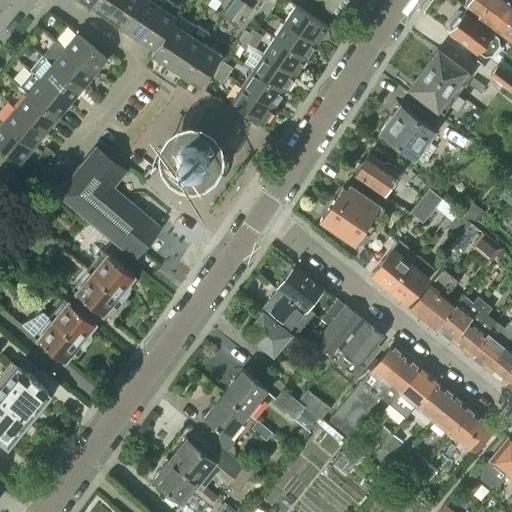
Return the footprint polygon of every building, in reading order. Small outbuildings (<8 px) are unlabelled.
[(106,17),(117,0),(94,0),(90,7),(106,17)] [(122,28),(140,0),(117,0),(106,17),(122,28)] [(138,39),(164,0),(140,0),(122,28),(138,39)] [(150,54),(172,22),(173,23),(178,14),(181,9),(167,0),(164,0),(138,39),(153,49),(150,54)] [(269,12),(274,4),(267,0),(263,0),(260,6),(269,12)] [(317,0),(330,11),(339,0),(317,0)] [(511,0),(468,0),(464,6),(511,41),(511,0)] [(245,18),(251,8),(243,3),(237,12),(245,18)] [(327,26),(295,5),(284,21),(316,43),(327,26)] [(264,19),(269,12),(260,6),(255,13),(264,19)] [(497,37),(491,33),(492,31),(465,10),(463,13),(459,14),(450,25),(451,29),(448,32),(476,53),(477,51),(483,55),(490,54),(497,44),(497,37)] [(166,65),(193,25),(192,25),(193,24),(178,14),(173,23),(172,22),(150,54),(166,65)] [(316,43),(284,21),(273,37),(305,59),(316,43)] [(182,76),(204,43),(208,36),(208,31),(197,24),(193,25),(166,65),(182,76)] [(253,36),(243,30),(238,38),(248,44),(253,36)] [(93,73),(105,58),(76,33),(63,48),(74,57),(93,73)] [(305,59),(273,37),(262,53),(294,75),(305,59)] [(243,51),(248,44),(238,38),(233,45),(243,51)] [(93,73),(74,57),(63,48),(53,40),(41,54),(81,87),(93,73)] [(182,76),(198,87),(220,54),(204,43),(182,76)] [(294,75),(262,53),(254,47),(243,62),(252,68),(251,69),(283,91),(294,75)] [(458,78),(464,82),(471,74),(437,49),(423,68),(450,88),(458,78)] [(68,102),(81,87),(41,54),(29,69),(39,77),(68,102)] [(231,68),(222,62),(217,70),(226,76),(231,68)] [(508,89),(511,84),(511,77),(496,66),(489,75),(508,89)] [(456,93),(450,88),(423,68),(409,87),(442,112),(456,93)] [(283,91),(251,69),(240,85),(272,107),(283,91)] [(221,83),(226,76),(217,70),(212,77),(221,83)] [(68,102),(39,77),(26,92),(56,117),(68,102)] [(272,107),(240,85),(229,101),(261,123),(272,107)] [(56,117),(26,92),(14,106),(44,132),(56,117)] [(399,103),(378,130),(423,163),(435,147),(425,140),(433,128),(399,103)] [(44,132),(14,106),(2,121),(32,146),(44,132)] [(0,145),(19,162),(32,146),(2,121),(0,123),(0,145)] [(158,226),(127,200),(112,187),(115,184),(115,181),(113,179),(115,177),(114,169),(112,167),(114,165),(113,162),(94,146),(56,193),(133,256),(158,226)] [(54,154),(46,147),(40,153),(49,160),(54,154)] [(206,170),(207,167),(206,165),(205,161),(204,157),(201,154),(198,152),(195,150),(193,149),(192,149),(191,149),(189,149),(188,149),(184,149),(180,150),(177,152),(174,155),(171,158),(169,161),(168,165),(168,169),(169,173),(170,176),(172,180),(175,183),(178,185),(181,187),(185,187),(189,187),(193,187),(197,185),(200,183),(202,180),(204,177),(205,175),(206,172),(206,170)] [(43,168),(49,160),(40,153),(34,161),(43,168)] [(383,195),(397,174),(391,169),(391,165),(386,163),(382,164),(367,154),(361,163),(357,164),(354,169),(354,173),(353,175),(383,195)] [(373,213),(377,216),(383,208),(349,185),(346,190),(342,187),(333,200),(367,223),(373,213)] [(426,216),(441,199),(428,189),(409,212),(422,222),(426,216)] [(354,243),(367,223),(333,200),(320,220),(354,243)] [(448,225),(460,235),(470,223),(458,214),(448,225)] [(449,267),(479,230),(470,223),(460,235),(451,247),(440,260),(449,267)] [(482,233),(472,246),(490,260),(501,248),(482,233)] [(388,289),(416,254),(398,240),(370,275),(388,289)] [(497,257),(506,264),(511,257),(503,249),(497,257)] [(133,275),(105,252),(102,250),(87,269),(120,297),(127,288),(127,282),(133,275)] [(405,303),(433,269),(416,254),(388,289),(405,303)] [(306,307),(322,287),(294,264),(274,288),(275,289),(303,311),(306,307)] [(435,328),(454,306),(444,298),(457,282),(441,268),(410,307),(435,328)] [(120,297),(87,269),(71,288),(102,313),(108,306),(113,305),(120,297)] [(303,311),(275,289),(263,305),(287,324),(292,318),(303,326),(313,313),(306,307),(303,311)] [(435,328),(452,341),(484,302),(477,297),(473,301),(463,294),(454,306),(435,328)] [(94,322),(63,297),(48,315),(42,310),(41,311),(81,344),(88,335),(88,329),(94,322)] [(320,319),(333,303),(326,297),(313,313),(320,319)] [(468,355),(495,322),(485,313),(490,307),(484,302),(452,341),(468,355)] [(334,361),(365,323),(345,306),(321,336),(314,344),(334,361)] [(81,344),(41,311),(33,322),(29,319),(20,324),(63,360),(69,353),(75,352),(81,344)] [(294,336),(262,311),(244,332),(272,355),(283,343),(286,345),(294,336)] [(485,368),(511,334),(511,322),(508,319),(502,327),(495,322),(468,355),(485,368)] [(350,383),(380,347),(376,343),(382,336),(365,323),(334,361),(330,366),(350,383)] [(501,382),(511,368),(511,334),(485,368),(501,382)] [(358,422),(379,396),(389,404),(419,366),(391,343),(369,370),(330,419),(357,442),(367,430),(358,422)] [(315,380),(330,362),(322,355),(307,373),(315,380)] [(37,407),(47,395),(47,392),(40,386),(41,384),(27,373),(26,374),(10,361),(0,373),(0,395),(28,419),(28,417),(29,418),(30,418),(31,418),(33,418),(38,412),(39,411),(39,410),(39,409),(38,408),(37,407)] [(414,407),(436,380),(419,366),(389,404),(405,418),(414,407)] [(511,368),(501,382),(511,390),(511,368)] [(247,413),(266,389),(241,369),(222,393),(247,413)] [(432,421),(453,394),(436,380),(414,407),(432,421)] [(304,407),(298,401),(283,389),(273,402),(295,418),(304,407)] [(307,390),(298,401),(304,407),(320,419),(329,408),(307,390)] [(228,437),(247,413),(222,393),(202,418),(213,426),(206,435),(221,447),(227,451),(227,450),(234,442),(228,437)] [(448,434),(470,408),(453,394),(432,421),(448,434)] [(23,431),(28,425),(28,424),(28,422),(28,421),(27,420),(28,419),(0,395),(0,438),(5,443),(8,443),(18,430),(19,431),(20,431),(21,431),(22,431),(23,431)] [(466,449),(488,422),(470,408),(448,434),(466,449)] [(271,432),(256,420),(250,428),(265,440),(271,432)] [(383,446),(392,434),(383,426),(373,438),(383,446)] [(391,453),(401,441),(392,434),(383,446),(391,453)] [(197,481),(213,461),(220,466),(214,474),(223,481),(239,461),(227,450),(227,451),(221,447),(212,459),(186,438),(169,459),(197,481)] [(497,487),(506,475),(511,467),(511,442),(507,438),(479,472),(481,474),(480,479),(490,487),(494,485),(497,487)] [(416,473),(426,462),(416,454),(407,466),(416,473)] [(197,481),(169,459),(153,480),(168,492),(165,496),(176,505),(179,502),(180,502),(194,485),(200,491),(197,494),(209,504),(215,496),(197,481)] [(426,481),(435,469),(426,462),(416,473),(426,481)] [(215,511),(235,511),(221,500),(213,510),(215,511)]
